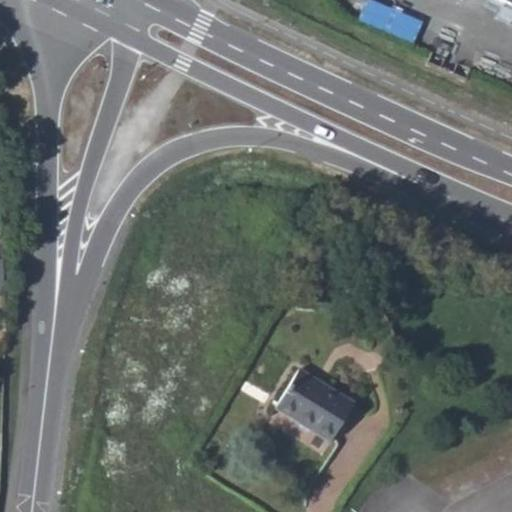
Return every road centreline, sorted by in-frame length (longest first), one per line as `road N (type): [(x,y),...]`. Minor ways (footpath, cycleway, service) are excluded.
road 1 (tertiary): [(32,511),(74,155),(119,7)]
road 2 (tertiary): [(511,185),(119,7)]
